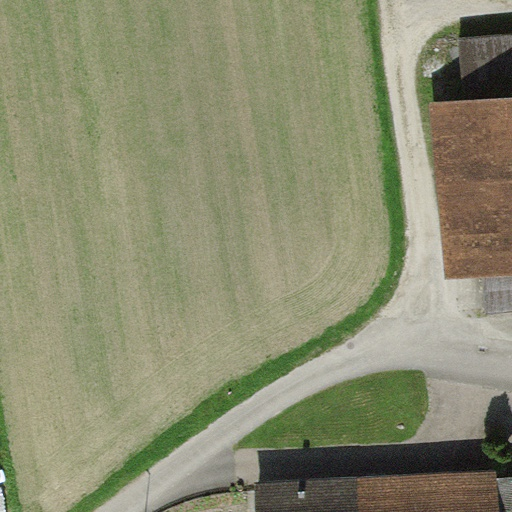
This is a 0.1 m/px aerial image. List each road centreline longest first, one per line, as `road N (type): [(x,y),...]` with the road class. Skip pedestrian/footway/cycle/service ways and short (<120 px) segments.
road 1 (residential): [(131,511),(301,390),(419,346),(511,365)]
road 2 (track): [(392,0),(427,226),(419,346)]
